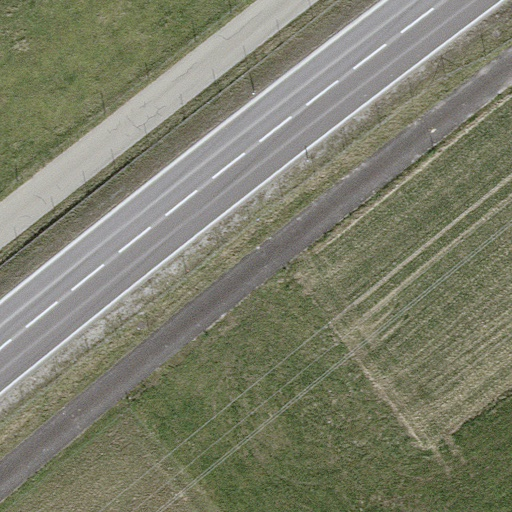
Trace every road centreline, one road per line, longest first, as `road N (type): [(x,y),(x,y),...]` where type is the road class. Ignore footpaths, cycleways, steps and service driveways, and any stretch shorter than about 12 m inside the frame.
road 1 (unclassified): [(0,483),(511,71)]
road 2 (primary): [(0,366),(476,0)]
road 3 (unclassified): [(287,0),(0,223)]
